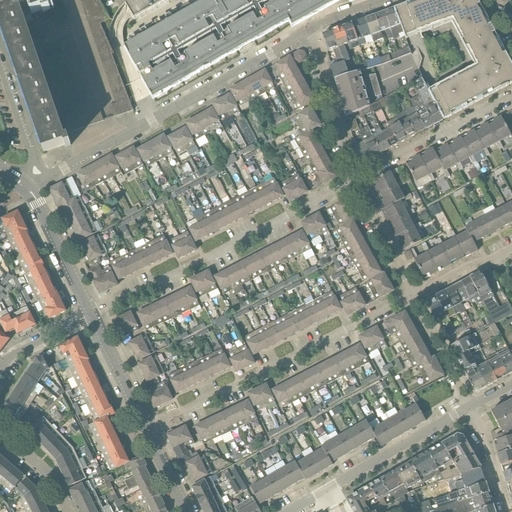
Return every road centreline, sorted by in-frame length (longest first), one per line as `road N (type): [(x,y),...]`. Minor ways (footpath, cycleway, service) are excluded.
road 1 (residential): [(311,27),(27,187)]
road 2 (residential): [(145,427),(411,293)]
road 3 (residential): [(91,314),(354,178)]
road 4 (residential): [(354,178),(511,95)]
road 5 (residential): [(325,491),(470,407)]
road 6 (residential): [(354,178),(311,27)]
road 7 (tertiary): [(91,314),(27,187)]
road 8 (residential): [(27,187),(29,146),(0,61)]
road 9 (residential): [(470,407),(411,293)]
road 10 (residential): [(411,293),(354,178)]
road 11 (tertiary): [(145,427),(91,314)]
